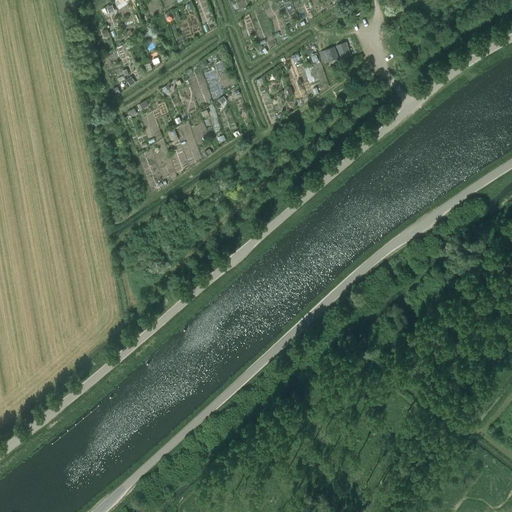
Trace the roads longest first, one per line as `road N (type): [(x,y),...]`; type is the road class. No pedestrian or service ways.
road 1 (unclassified): [(0,453),(411,104),(511,39)]
road 2 (unclassified): [(102,511),(394,246),(511,165)]
